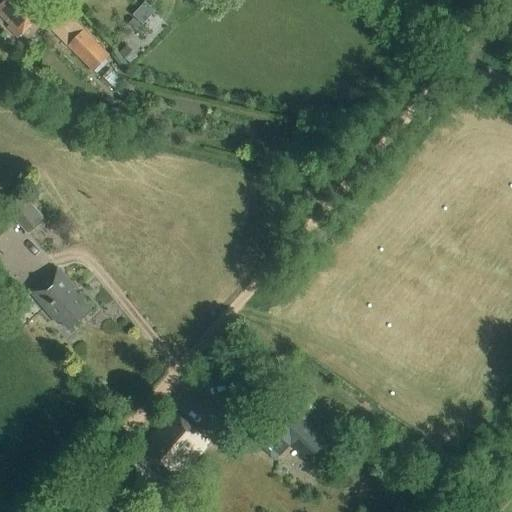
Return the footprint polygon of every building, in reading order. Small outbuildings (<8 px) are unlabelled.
[(18,37),(44,12),(33,0),(1,0),(3,1),(0,3),(0,13),(10,24),(8,26),(18,37)] [(83,29),(67,45),(66,46),(93,72),(109,56),(83,29)] [(122,81),(109,69),(102,76),(115,88),(122,81)] [(26,233),(43,218),(29,202),(27,204),(19,194),(4,207),(26,233)] [(68,330),(90,311),(83,302),(85,300),(79,293),(76,295),(73,290),(75,288),(58,269),(30,292),(54,321),(58,318),(68,330)] [(329,437),(285,400),(252,439),(277,460),(290,444),(309,460),(329,437)] [(176,480),(207,441),(171,412),(140,451),(143,454),(138,460),(139,464),(165,484),(169,484),(173,478),(176,480)]
